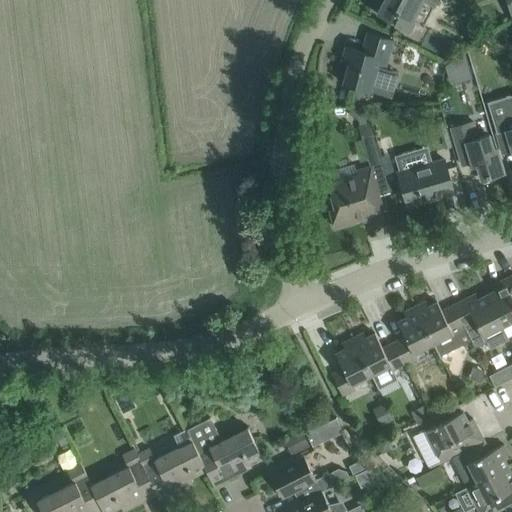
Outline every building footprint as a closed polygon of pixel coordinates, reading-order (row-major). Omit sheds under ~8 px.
[(415,21),(411,19),(420,1),(434,8),(438,0),(384,0),(377,14),(399,25),(410,32),(415,21)] [(503,32),(487,39),(491,47),(501,51),(510,48),(503,32)] [(351,54),(342,83),(371,92),(381,61),(385,62),(392,40),(368,33),(362,51),(345,46),(344,52),(351,54)] [(356,217),(383,209),(379,196),(390,193),(388,187),(384,172),(368,122),(357,125),(369,167),(357,171),(358,175),(328,184),(334,207),(329,208),(335,227),(357,221),(356,217)] [(472,126),(452,131),(461,160),(470,157),(473,166),(478,164),(482,178),(504,172),(497,147),(493,148),(489,134),(476,138),(472,126)] [(511,127),(496,132),(501,148),(511,145),(511,150),(511,127)] [(453,187),(444,159),(398,172),(401,186),(399,187),(397,189),(400,200),(403,202),(406,201),(407,206),(431,199),(429,194),(453,187)] [(394,169),(384,172),(388,187),(398,184),(394,169)] [(511,275),(493,284),(496,290),(487,294),(502,326),(511,321),(511,275)] [(470,340),(469,340),(474,348),(486,342),(487,344),(489,348),(509,338),(508,336),(507,334),(502,326),(487,294),(477,299),(475,294),(453,305),(470,340)] [(470,340),(453,305),(442,310),(437,301),(428,306),(425,301),(415,306),(433,343),(439,355),(469,340),(470,340)] [(413,352),(433,343),(415,306),(404,312),(407,317),(397,321),(405,336),(393,342),(404,364),(416,357),(413,352)] [(363,332),(353,338),(371,374),(379,389),(398,379),(393,369),(404,364),(393,342),(382,348),(375,333),(366,338),(363,332)] [(352,384),(371,374),(353,338),(342,343),(345,348),(335,353),(343,368),(332,373),(343,395),(354,389),(352,384)] [(425,430),(413,436),(428,465),(429,465),(431,467),(442,462),(463,451),(484,440),(473,418),(468,420),(463,411),(425,430)] [(247,427),(222,440),(210,417),(186,429),(206,469),(214,485),(241,471),(238,467),(262,455),(247,427)] [(317,426),(306,431),(312,446),(324,441),(317,426)] [(61,429),(54,433),(59,444),(67,441),(61,429)] [(184,480),(206,469),(186,429),(173,435),(179,447),(156,459),(150,448),(138,454),(156,493),(159,498),(186,484),(184,480)] [(310,446),(302,430),(284,440),(292,456),(310,446)] [(468,462),(458,467),(463,479),(468,487),(509,467),(504,457),(509,455),(504,444),(489,451),(484,440),(463,451),(468,462)] [(387,442),(378,447),(382,453),(390,449),(387,442)] [(156,493),(138,454),(135,449),(123,455),(128,467),(92,485),(91,485),(102,508),(104,511),(107,511),(128,502),(130,506),(156,493)] [(303,455),(270,472),(282,498),(294,492),(307,485),(312,495),(321,491),(334,485),(349,477),(346,471),(338,468),(328,473),(315,480),(315,478),(303,455)] [(95,511),(102,508),(91,485),(92,485),(82,464),(69,470),(74,482),(37,501),(38,503),(34,505),(33,508),(35,511),(95,511)] [(439,464),(416,476),(421,487),(445,475),(439,464)] [(511,473),(509,467),(468,487),(479,511),(494,511),(511,503),(511,473)] [(289,511),(361,511),(358,505),(347,511),(346,509),(343,511),(338,502),(328,504),(321,491),(312,495),(299,502),(287,508),(289,511)]
